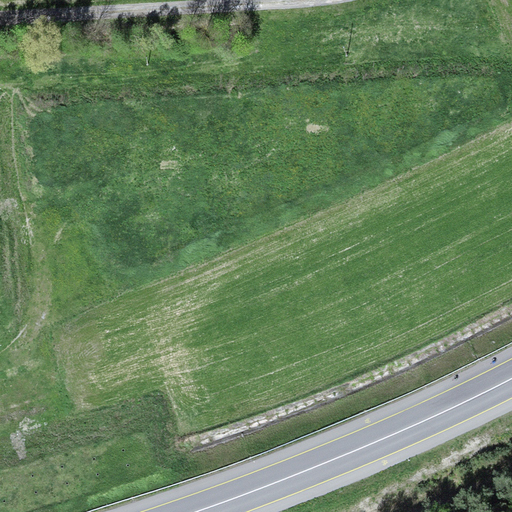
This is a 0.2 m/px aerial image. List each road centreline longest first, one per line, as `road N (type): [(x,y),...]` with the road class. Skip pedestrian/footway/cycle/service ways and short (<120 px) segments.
road 1 (motorway): [(511,297),(373,368),(0,477)]
road 2 (track): [(340,0),(0,21)]
road 3 (primary): [(511,378),(364,450),(199,511)]
road 4 (motorway): [(301,511),(415,479),(511,421)]
